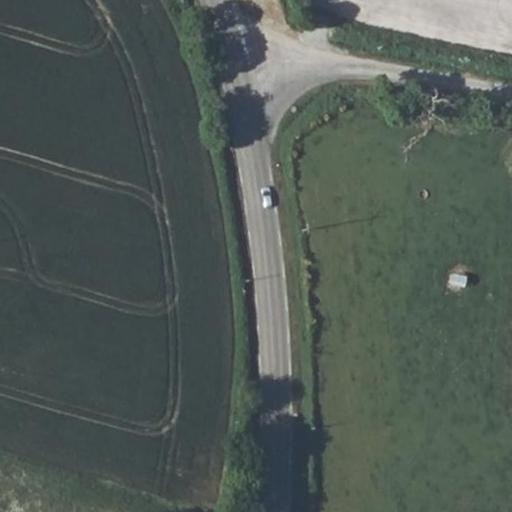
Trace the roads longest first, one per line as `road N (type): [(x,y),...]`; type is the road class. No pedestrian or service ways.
road 1 (secondary): [(234,68),(267,252),(275,511)]
road 2 (residential): [(234,68),(337,63),(511,98)]
